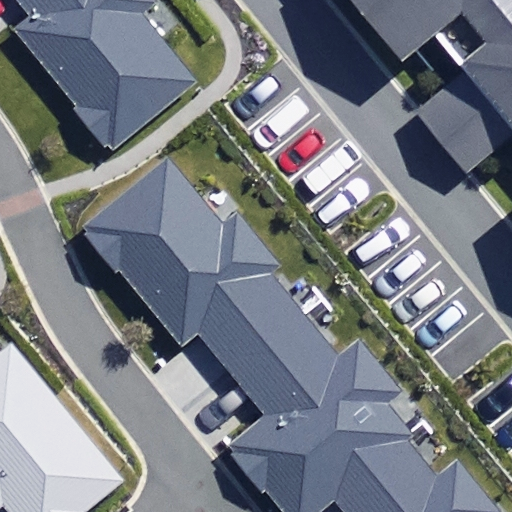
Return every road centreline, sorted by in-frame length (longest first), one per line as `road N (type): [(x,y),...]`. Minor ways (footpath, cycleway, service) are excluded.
road 1 (residential): [(0,161),(77,319),(200,486)]
road 2 (residential): [(286,0),(511,275)]
